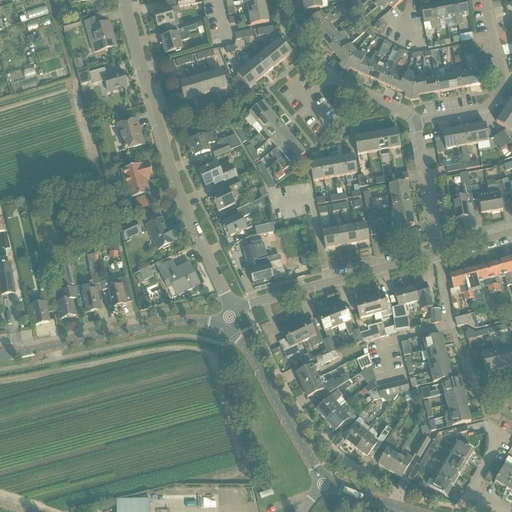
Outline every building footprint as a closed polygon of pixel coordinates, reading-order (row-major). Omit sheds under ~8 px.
[(201,0),(180,0),(177,0),(178,8),(203,4),(201,0)] [(232,0),(225,0),(227,8),(233,7),(232,0)] [(304,12),(322,9),(320,0),(311,0),(302,2),(304,12)] [(392,10),(396,6),(404,0),(386,0),(380,5),(383,9),(388,5),(392,9),(392,10)] [(249,16),(266,12),(264,1),(247,5),(249,16)] [(461,18),(468,17),(465,1),(454,3),(458,25),(463,24),(461,18)] [(454,26),(458,25),(454,3),(443,5),(446,21),(452,20),(454,26)] [(446,21),(443,5),(432,7),(436,29),(441,28),(439,22),(446,21)] [(431,30),(436,29),(432,7),(421,10),(423,25),(430,24),(431,30)] [(158,28),(167,25),(173,23),(171,16),(177,14),(176,8),(170,10),(169,9),(163,11),(154,14),(158,28)] [(250,26),(268,23),(266,12),(249,16),(250,26)] [(313,29),(315,31),(332,17),(329,14),(324,18),(320,13),(308,23),(313,29)] [(334,20),(332,17),(315,31),(322,40),(334,30),(330,25),(335,21),(334,20)] [(97,52),(104,51),(114,48),(109,32),(111,32),(109,23),(99,26),(97,19),(88,22),(84,23),(87,35),(92,33),(97,52)] [(53,20),(32,23),(33,31),(54,27),(53,20)] [(64,33),(81,28),(79,20),(62,25),(64,33)] [(175,35),(170,36),(161,39),(165,54),(175,52),(180,50),(182,49),(181,42),(187,40),(188,39),(189,38),(189,36),(188,33),(196,30),(196,29),(194,24),(180,28),(181,35),(176,36),(175,35)] [(329,49),(346,35),(343,31),(338,35),(334,30),(322,40),(324,43),(329,49)] [(471,33),(460,35),(460,37),(461,42),(473,40),(471,35),(471,33)] [(346,35),(329,49),(336,57),(344,51),(348,47),(344,42),(349,38),(347,36),(346,35)] [(271,47),(282,61),(291,54),(279,40),(272,46),(271,47)] [(385,42),(381,49),(388,53),(392,45),(385,42)] [(463,45),(464,54),(469,53),(470,57),(475,56),(474,49),(473,44),(471,44),(463,45)] [(349,46),(348,47),(344,51),(336,57),(341,64),(338,66),(342,71),(356,54),(349,46)] [(271,47),(262,54),(274,68),(282,61),(271,47)] [(214,57),(212,50),(204,53),(206,59),(214,57)] [(198,61),(206,59),(204,53),(196,55),(198,61)] [(262,54),(254,61),(265,75),(274,68),(262,54)] [(364,60),(365,58),(356,54),(342,71),(348,73),(349,70),(357,74),(364,60)] [(183,59),(185,65),(193,62),(191,56),(183,59)] [(369,62),(364,60),(357,74),(367,78),(376,58),(372,56),(369,62)] [(376,58),(367,78),(373,81),(377,83),(384,69),(380,67),(378,66),(380,60),(376,58)] [(185,65),(183,59),(175,61),(177,67),(185,65)] [(254,61),(245,68),(257,82),(265,75),(254,61)] [(470,87),(481,85),(477,63),(472,64),(474,71),(467,72),(470,87)] [(387,87),(396,67),(392,65),(390,71),(384,69),(377,83),(381,85),(387,87)] [(389,88),(397,92),(404,78),(398,75),(401,69),(397,67),(396,67),(387,87),(389,88)] [(470,87),(467,72),(461,73),(460,67),(455,68),(459,89),(470,87)] [(107,93),(118,91),(127,88),(123,72),(106,77),(104,70),(94,73),(89,74),(88,68),(84,69),(76,71),(80,85),(81,85),(91,82),(92,85),(104,82),(104,83),(107,93)] [(241,90),(246,86),(249,89),(257,82),(245,68),(237,75),(232,80),(241,90)] [(448,91),(459,89),(455,68),(451,68),(452,75),(445,76),(448,91)] [(28,79),(39,78),(38,70),(27,71),(28,79)] [(221,72),(211,75),(216,92),(226,89),(225,83),(230,81),(228,71),(222,73),(221,72)] [(442,93),(448,91),(445,76),(439,77),(438,71),(433,72),(437,93),(442,93)] [(437,93),(433,72),(429,72),(430,79),(424,80),(427,95),(437,93)] [(216,92),(211,75),(200,78),(205,95),(216,92)] [(411,102),(414,80),(404,76),(404,78),(397,92),(405,95),(404,99),(411,102)] [(190,81),(195,98),(205,95),(200,78),(190,81)] [(426,96),(427,95),(424,80),(423,78),(414,80),(411,102),(419,101),(418,97),(426,96)] [(184,101),(195,98),(190,81),(179,84),(184,101)] [(249,115),(256,123),(270,112),(263,103),(249,115)] [(511,120),(511,107),(509,105),(502,114),(511,120)] [(263,132),(277,120),(270,112),(256,123),(263,132)] [(511,133),(511,131),(511,120),(502,114),(496,123),(511,133)] [(127,123),(118,126),(125,151),(134,148),(144,145),(143,145),(141,146),(136,130),(139,129),(136,120),(127,123)] [(270,140),(284,129),(277,120),(263,132),(270,140)] [(477,145),(488,143),(485,125),(474,127),(477,145)] [(235,129),(234,129),(238,137),(244,133),(240,126),(235,129)] [(467,147),(477,145),(474,127),(463,129),(467,147)] [(277,149),(291,137),(284,129),(270,140),(277,149)] [(456,149),(467,147),(463,129),(453,131),(456,149)] [(389,150),(390,150),(400,148),(397,133),(397,130),(386,132),(389,150)] [(455,149),(456,149),(453,131),(442,133),(445,150),(455,149)] [(510,153),(506,146),(511,143),(503,131),(493,139),(500,149),(499,150),(504,157),(510,153)] [(390,155),(389,150),(386,132),(375,134),(378,152),(379,157),(390,155)] [(243,144),(244,143),(248,141),(244,133),(238,137),(243,144)] [(364,136),(368,154),(378,152),(375,134),(364,136)] [(195,156),(204,153),(209,152),(208,146),(215,144),(212,135),(209,135),(188,142),(191,150),(193,150),(195,156)] [(226,145),(212,151),(215,157),(230,151),(241,147),(234,135),(224,139),(226,145)] [(354,142),(355,148),(357,156),(368,154),(364,136),(354,138),(354,142)] [(283,156),(284,157),(297,145),(291,137),(277,149),(283,156)] [(251,145),(246,148),(245,148),(249,155),(255,152),(251,145)] [(283,171),(290,165),(291,166),(305,154),(297,145),(284,157),(283,156),(276,162),(283,171)] [(241,147),(234,150),(237,156),(243,153),(241,147)] [(259,159),(255,152),(249,155),(254,163),(259,159)] [(342,159),(345,176),(356,175),(353,157),(342,159)] [(471,169),(469,163),(469,158),(465,158),(465,164),(461,164),(463,171),(471,169)] [(331,161),(335,178),(345,176),(342,159),(331,161)] [(446,159),(438,160),(440,168),(446,167),(445,164),(446,164),(446,159)] [(335,178),(331,161),(320,163),(324,180),(335,178)] [(453,166),(446,167),(447,174),(457,172),(460,171),(459,165),(458,161),(452,162),(453,166)] [(313,182),(324,180),(320,163),(310,165),(311,174),(313,182)] [(511,165),(511,163),(503,165),(505,172),(511,169),(511,165)] [(129,199),(140,196),(149,193),(145,179),(153,177),(149,164),(141,166),(141,165),(131,167),(121,170),(129,199)] [(238,178),(231,164),(218,170),(215,165),(199,172),(206,187),(219,181),(221,186),(238,178)] [(260,174),(266,172),(262,164),(256,167),(259,173),(260,174)] [(254,171),(245,175),(247,180),(256,176),(254,171)] [(264,182),(270,178),(266,172),(260,174),(264,182)] [(285,172),(278,177),(283,183),(290,178),(285,172)] [(395,182),(398,181),(408,179),(407,173),(406,173),(397,175),(394,175),(395,182)] [(357,182),(358,185),(359,188),(367,187),(366,180),(365,178),(362,175),(356,177),(357,182)] [(218,213),(227,209),(234,205),(230,197),(243,192),(242,191),(247,189),(240,177),(238,178),(221,186),(224,192),(211,198),(218,213)] [(500,197),(505,195),(502,181),(501,181),(500,177),(497,178),(498,182),(495,183),(494,180),(486,182),(487,188),(488,194),(491,213),(502,211),(500,197)] [(502,181),(505,195),(510,194),(511,199),(511,190),(511,191),(507,179),(502,181)] [(469,181),(470,185),(472,200),(472,202),(478,201),(480,215),(491,213),(488,194),(479,196),(478,186),(475,187),(474,180),(469,181)] [(390,197),(408,194),(406,183),(388,186),(390,197)] [(359,191),(359,188),(358,185),(353,186),(354,193),(351,193),(352,199),(360,198),(359,191)] [(466,201),(472,200),(470,185),(462,187),(464,197),(462,197),(452,199),(456,219),(469,217),(466,201)] [(392,208),(410,204),(408,194),(390,197),(386,198),(388,209),(392,208)] [(148,201),(139,201),(139,212),(148,212),(148,201)] [(394,218),(412,215),(410,204),(392,208),(394,218)] [(229,238),(239,233),(246,230),(241,219),(254,213),(252,208),(251,205),(245,207),(236,211),(239,217),(223,224),(229,238)] [(412,215),(394,218),(398,238),(411,235),(410,227),(414,226),(412,215)] [(157,251),(164,247),(173,243),(172,241),(177,239),(174,232),(169,234),(162,220),(146,227),(157,251)] [(126,240),(140,233),(135,222),(121,229),(126,240)] [(371,236),(377,235),(375,222),(368,223),(371,236)] [(255,236),(264,234),(274,233),(273,224),(254,227),(255,236)] [(358,244),(369,242),(365,225),(354,227),(358,244)] [(347,246),(358,244),(354,227),(344,229),(347,246)] [(336,248),(347,246),(344,229),(333,231),(336,248)] [(325,250),(336,248),(333,231),(322,232),(325,250)] [(271,251),(276,250),(273,235),(267,237),(271,251)] [(260,237),(249,240),(251,246),(262,243),(260,237)] [(117,244),(109,246),(110,252),(109,252),(109,259),(117,259),(117,257),(120,256),(117,244)] [(274,280),(285,277),(282,267),(280,261),(273,263),(272,258),(262,261),(263,266),(256,268),(254,261),(257,260),(253,246),(243,249),(253,287),(274,281),(274,280)] [(511,258),(499,262),(503,276),(505,282),(511,279),(511,258)] [(157,268),(163,280),(168,289),(172,287),(176,297),(181,295),(200,286),(189,263),(174,270),(170,262),(163,266),(157,268)] [(491,279),(503,276),(499,262),(487,266),(491,279)] [(74,285),(70,265),(61,267),(65,287),(74,285)] [(81,293),(84,304),(86,314),(101,311),(98,301),(96,291),(102,290),(100,283),(96,266),(89,268),(92,281),(88,282),(90,291),(81,293)] [(491,279),(487,266),(475,269),(478,283),(485,281),(486,287),(487,287),(489,294),(494,293),(492,286),(491,279)] [(478,283),(475,269),(462,273),(466,286),(478,283)] [(0,295),(0,296),(14,294),(11,273),(0,274),(0,295)] [(467,293),(466,286),(462,273),(449,276),(453,290),(459,288),(461,295),(462,294),(464,301),(470,300),(467,293)] [(114,280),(100,283),(102,290),(102,291),(108,290),(110,298),(112,308),(126,305),(124,297),(130,295),(128,286),(126,278),(114,280)] [(420,310),(429,308),(432,307),(426,285),(414,288),(418,303),(420,310)] [(391,310),(392,315),(394,327),(395,333),(409,330),(408,321),(407,317),(404,306),(418,303),(414,288),(394,293),(398,308),(391,309),(391,310)] [(57,304),(58,310),(61,320),(75,317),(73,307),(71,298),(69,290),(61,292),(64,302),(57,304)] [(31,307),(33,316),(35,326),(49,323),(46,309),(52,308),(49,293),(41,295),(43,304),(31,307)] [(368,299),(373,317),(381,314),(382,318),(392,315),(391,310),(391,309),(390,306),(385,307),(382,295),(368,299)] [(373,317),(368,299),(355,303),(360,320),(373,317)] [(347,332),(353,329),(343,306),(330,311),(336,327),(343,324),(344,324),(347,332)] [(431,320),(424,321),(425,327),(441,323),(440,310),(430,311),(431,320)] [(317,316),(321,325),(325,336),(330,334),(329,330),(336,327),(330,311),(317,316)] [(457,328),(466,325),(467,325),(475,329),(477,329),(474,314),(464,317),(454,319),(457,328)] [(294,327),(301,343),(308,340),(312,348),(322,343),(322,342),(323,341),(320,335),(315,326),(310,328),(307,321),(294,327)] [(384,330),(383,327),(382,324),(375,326),(379,339),(386,337),(384,330)] [(375,326),(367,328),(371,341),(379,339),(375,326)] [(301,343),(294,327),(282,333),(287,344),(280,347),(287,360),(296,356),(299,354),(295,346),(301,343)] [(394,327),(384,330),(386,337),(395,334),(395,333),(394,327)] [(350,334),(351,336),(352,336),(355,346),(363,343),(359,334),(358,331),(350,334)] [(486,331),(476,334),(477,339),(488,336),(486,331)] [(422,352),(425,351),(425,352),(444,347),(441,336),(422,341),(424,346),(421,346),(422,352)] [(328,355),(336,352),(329,338),(323,341),(322,342),(322,343),(325,348),(328,354),(328,355)] [(401,343),(404,356),(411,354),(408,341),(408,342),(401,343)] [(428,362),(446,357),(444,347),(425,352),(428,362)] [(511,347),(502,350),(507,368),(511,366),(511,347)] [(492,352),(497,371),(507,368),(502,350),(492,352)] [(336,352),(328,355),(318,359),(320,366),(338,358),(336,352)] [(497,371),(492,352),(481,355),(486,373),(497,371)] [(428,362),(430,373),(449,368),(446,357),(428,362)] [(369,362),(359,367),(362,374),(371,368),(369,362)] [(314,373),(320,371),(317,365),(296,375),(301,387),(310,382),(317,379),(314,373)] [(362,374),(359,376),(367,385),(374,379),(371,368),(362,374)] [(430,373),(433,383),(451,379),(449,368),(430,373)] [(323,377),(317,379),(310,382),(301,387),(307,399),(321,392),(324,397),(339,388),(340,388),(349,382),(348,381),(349,381),(346,374),(340,376),(341,379),(334,382),(333,380),(326,383),(323,377)] [(411,388),(426,384),(425,379),(415,381),(415,378),(410,380),(409,380),(411,388)] [(444,395),(463,391),(460,380),(441,384),(444,395)] [(403,394),(410,392),(407,381),(400,382),(403,394)] [(343,392),(351,385),(349,382),(340,388),(339,388),(343,392)] [(397,396),(403,394),(400,382),(397,383),(394,384),(397,396)] [(397,396),(394,384),(389,385),(392,397),(397,396)] [(368,385),(363,389),(367,393),(372,390),(368,385)] [(386,398),(392,397),(389,385),(383,387),(386,398)] [(382,399),(386,398),(383,387),(377,388),(380,400),(382,399)] [(423,400),(431,398),(428,387),(420,389),(423,400)] [(316,411),(325,421),(344,405),(346,403),(341,398),(342,397),(337,391),(328,399),(329,400),(316,411)] [(415,391),(410,392),(403,394),(405,401),(417,399),(415,391)] [(447,406),(465,401),(463,391),(444,395),(447,406)] [(397,396),(392,397),(386,398),(382,399),(390,405),(397,396)] [(459,414),(468,412),(465,401),(447,406),(449,416),(459,414)] [(342,429),(349,423),(355,418),(349,411),(350,411),(344,405),(325,421),(335,432),(340,427),(342,429)] [(449,416),(452,427),(471,422),(468,412),(459,414),(449,416)] [(363,423),(359,419),(343,436),(347,440),(345,442),(355,450),(360,443),(366,435),(370,430),(363,423)] [(467,432),(466,426),(453,430),(455,435),(467,432)] [(371,430),(370,430),(366,435),(360,443),(355,450),(366,458),(368,456),(372,459),(388,434),(384,431),(378,441),(375,439),(377,437),(375,433),(371,430)] [(419,458),(430,441),(423,437),(413,454),(419,458)] [(435,438),(432,443),(432,444),(437,446),(440,441),(435,438)] [(473,453),(458,444),(455,442),(448,454),(466,464),(473,453)] [(430,457),(437,446),(432,444),(432,443),(425,454),(430,457)] [(383,457),(378,466),(388,472),(397,457),(393,454),(396,449),(390,445),(383,457)] [(424,468),(430,457),(425,454),(419,465),(421,467),(424,468)] [(466,464),(448,454),(442,464),(460,475),(466,464)] [(397,457),(388,472),(401,479),(406,470),(413,458),(407,455),(404,460),(397,457)] [(421,467),(419,465),(416,464),(408,478),(412,481),(414,479),(421,467)] [(453,487),(460,475),(442,464),(435,476),(453,487)] [(506,489),(511,479),(511,467),(511,469),(505,465),(495,482),(506,489)] [(446,498),(453,487),(435,476),(432,474),(429,479),(435,483),(431,489),(446,498)] [(271,490),(259,494),(261,499),(272,495),(271,490)] [(116,501),(116,511),(149,511),(149,501),(116,501)]
